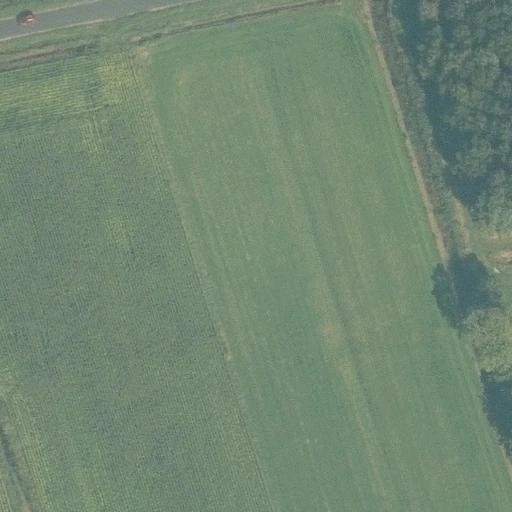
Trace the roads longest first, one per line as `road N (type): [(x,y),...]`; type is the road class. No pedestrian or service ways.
road 1 (track): [(407,0),(414,54),(511,370)]
road 2 (unclassified): [(0,30),(149,0)]
